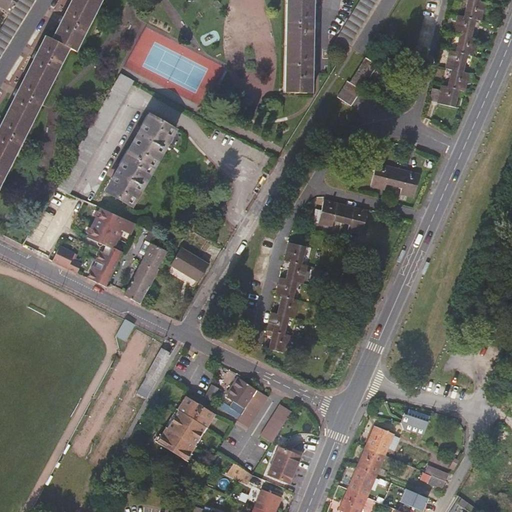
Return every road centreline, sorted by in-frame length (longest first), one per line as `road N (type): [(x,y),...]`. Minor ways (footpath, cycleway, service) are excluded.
road 1 (tertiary): [(359,383),(511,36)]
road 2 (residential): [(439,511),(481,434),(479,415),(464,404),(359,383)]
road 3 (residential): [(0,244),(182,334)]
road 4 (residential): [(282,164),(182,334)]
road 5 (residential): [(182,334),(345,416)]
